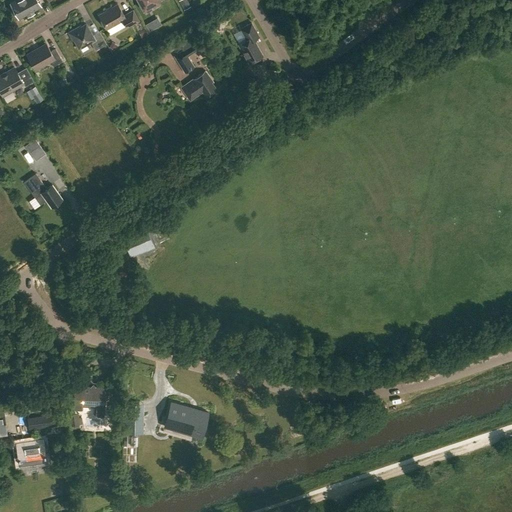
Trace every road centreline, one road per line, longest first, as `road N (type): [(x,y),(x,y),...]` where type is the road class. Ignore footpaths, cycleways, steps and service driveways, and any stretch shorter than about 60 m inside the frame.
road 1 (tertiary): [(19,277),(68,331),(302,391),(404,387),(511,354)]
road 2 (residential): [(19,277),(298,79)]
road 3 (track): [(278,511),(511,433)]
road 4 (residential): [(298,79),(408,0)]
